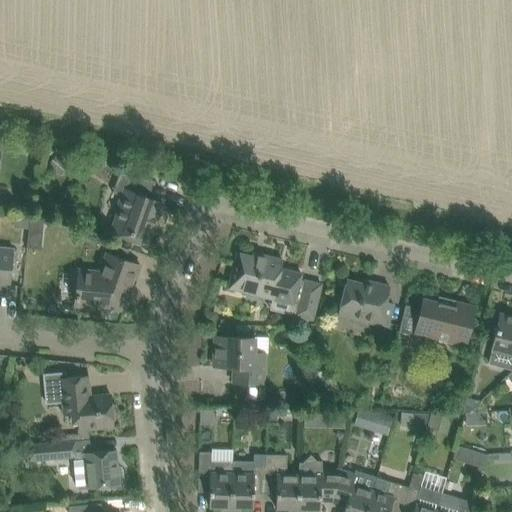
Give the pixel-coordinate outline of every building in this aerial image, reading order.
[(60,175),(68,165),(56,155),(48,164),(60,175)] [(148,244),(163,203),(150,198),(156,181),(136,176),(120,172),(115,186),(124,190),(119,205),(120,205),(111,231),(129,238),(148,244)] [(0,287),(10,289),(12,269),(12,263),(15,263),(16,252),(14,252),(14,249),(0,247),(0,287)] [(124,310),(140,265),(106,253),(98,277),(78,275),(75,305),(124,310)] [(260,258),(237,253),(229,288),(298,304),(296,315),(313,319),(322,284),(301,279),(302,273),(281,268),(283,260),(261,255),(260,258)] [(372,285),(347,279),(338,315),(388,326),(393,303),(386,301),(389,286),(373,282),(372,285)] [(448,304),(424,298),(422,309),(406,305),(399,331),(417,336),(418,333),(464,344),(469,326),(474,307),(449,301),(448,304)] [(205,311),(204,323),(208,323),(210,323),(216,324),(217,316),(213,311),(205,311)] [(492,348),(488,364),(511,369),(511,315),(500,313),(495,333),(492,348)] [(234,325),(234,333),(247,333),(248,325),(234,325)] [(216,326),(216,335),(229,336),(229,326),(216,326)] [(215,336),(214,366),(232,367),(238,367),(237,382),(237,383),(253,384),(263,384),(264,353),(268,353),(269,338),(255,337),(235,337),(215,336)] [(78,414),(80,428),(78,428),(78,433),(59,435),(60,442),(76,441),(89,439),(88,428),(94,427),(114,425),(114,423),(116,419),(116,410),(112,408),(111,395),(90,397),(88,375),(66,377),(66,373),(44,374),(44,383),(45,383),(46,403),(55,402),(62,402),(64,415),(78,414)] [(462,412),(469,412),(480,401),(466,396),(462,412)] [(201,407),(200,423),(213,424),(213,407),(201,407)] [(277,420),(278,409),(268,409),(268,420),(277,420)] [(304,411),(304,423),(316,424),(316,412),(304,411)] [(401,412),(400,426),(413,427),(413,413),(401,412)] [(478,412),(466,413),(466,425),(479,425),(478,412)] [(381,413),(374,431),(387,436),(393,417),(381,413)] [(431,413),(427,427),(438,430),(442,414),(431,413)] [(60,442),(29,445),(29,446),(30,458),(30,460),(75,457),(76,461),(74,461),(75,484),(78,484),(78,489),(88,488),(119,485),(119,482),(122,482),(124,479),(123,469),(121,466),(118,466),(116,450),(90,452),(89,439),(76,441),(60,442)] [(232,461),(212,460),(212,452),(199,452),(199,466),(198,492),(209,492),(209,506),(221,506),(221,510),(231,511),(232,461)] [(232,461),(231,511),(241,511),(241,507),(253,507),(254,493),(264,493),(265,454),(254,454),(253,461),(232,461)] [(286,474),(287,455),(266,454),(266,459),(265,459),(264,493),(276,494),(276,508),(288,508),(288,511),(291,511),(297,511),(299,474),(286,474)] [(322,469),(322,461),(317,460),(311,454),(303,462),(299,462),(299,474),(297,511),(307,511),(308,508),(320,509),(320,495),(334,495),(339,469),(322,469)] [(355,474),(339,469),(334,495),(347,499),(342,511),(366,511),(377,477),(376,477),(356,472),(355,474)] [(377,477),(366,511),(401,511),(409,487),(388,480),(377,477)] [(420,488),(409,484),(409,487),(401,511),(436,511),(442,492),(421,486),(420,488)] [(470,511),(474,502),(442,492),(436,511),(470,511)] [(101,511),(101,503),(81,505),(70,506),(70,511),(101,511)]
